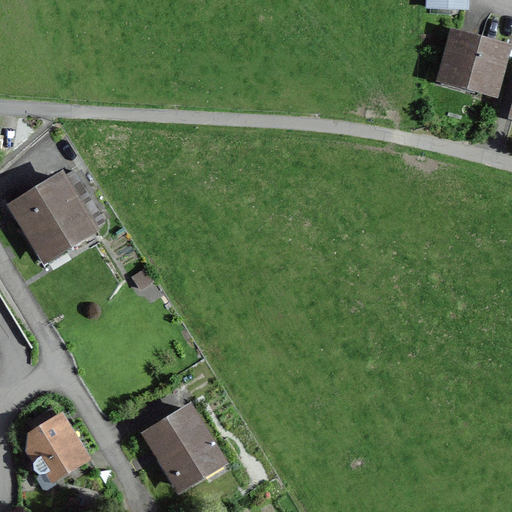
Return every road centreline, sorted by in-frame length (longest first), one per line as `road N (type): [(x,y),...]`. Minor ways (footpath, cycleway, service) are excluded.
road 1 (unclassified): [(0,106),(323,125),(492,159)]
road 2 (residential): [(150,511),(61,367)]
road 3 (residential): [(61,367),(5,417),(0,511)]
